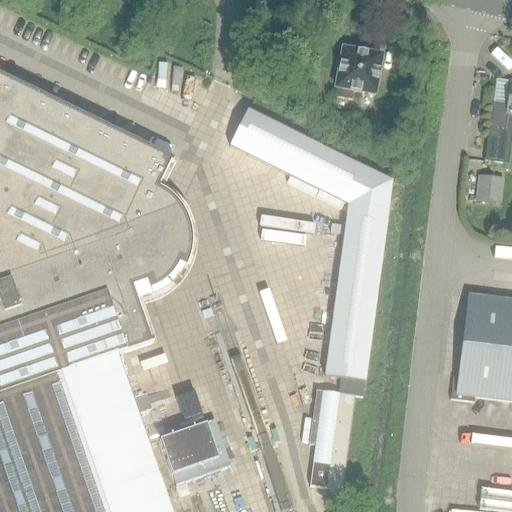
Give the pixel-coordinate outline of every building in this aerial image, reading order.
[(335,90),(336,90),(334,98),(351,101),(352,93),(375,97),(382,57),(342,50),(335,90)] [(169,511),(116,357),(152,344),(152,342),(150,342),(138,309),(154,305),(162,302),(169,297),(175,292),(181,286),(185,280),(189,272),(192,265),(194,257),(194,248),(194,240),(193,232),(191,228),(190,224),(187,217),(182,210),(177,204),(171,198),(164,194),(157,190),(170,163),(172,164),(173,163),(123,138),(0,77),(0,511),(169,511)] [(491,104),(483,162),(507,165),(511,127),(511,84),(509,84),(506,106),(491,104)] [(247,112),(228,149),(347,207),(324,379),(364,384),(387,213),(391,183),(247,112)] [(500,181),(476,179),(474,203),(498,206),(500,181)] [(511,403),(511,303),(467,298),(457,380),(452,379),(449,401),(473,404),(473,399),(511,403)] [(341,494),(354,399),(316,394),(309,447),(315,448),(309,490),(341,494)] [(229,471),(212,424),(158,442),(174,489),(229,471)]
